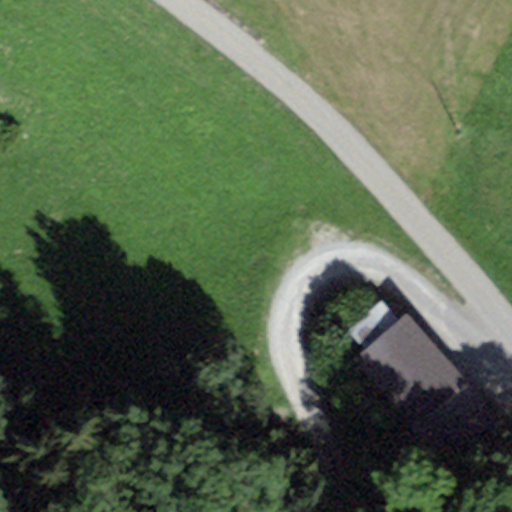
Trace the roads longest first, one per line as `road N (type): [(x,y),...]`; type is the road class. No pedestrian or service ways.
road 1 (track): [(511,331),(439,312),(360,262),(317,253),(290,284),(290,328),(319,511)]
road 2 (track): [(511,332),(321,115),(175,0)]
